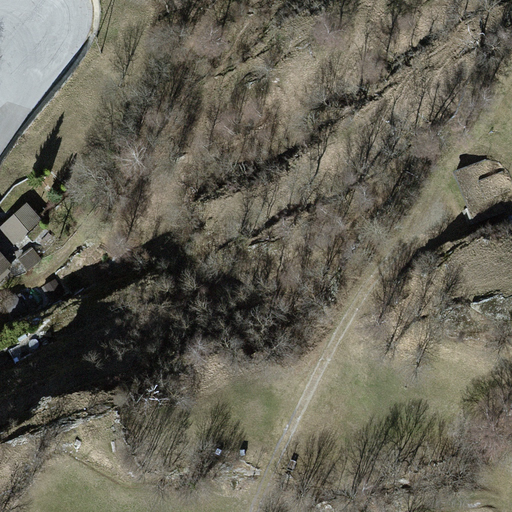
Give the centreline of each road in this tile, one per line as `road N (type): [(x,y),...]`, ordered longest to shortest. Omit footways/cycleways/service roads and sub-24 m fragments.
road 1 (track): [(272,463),(420,226)]
road 2 (unclassified): [(47,16),(57,49),(52,68),(0,136)]
